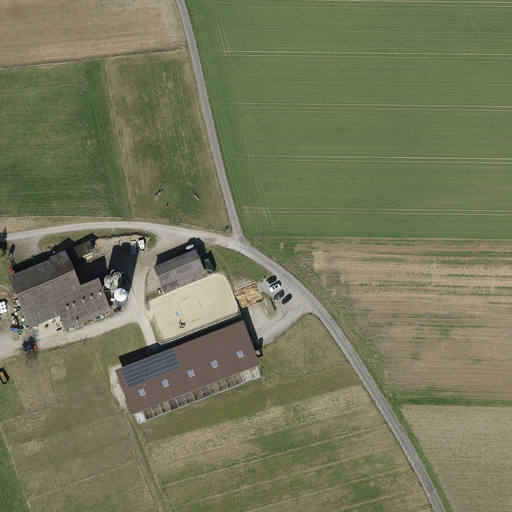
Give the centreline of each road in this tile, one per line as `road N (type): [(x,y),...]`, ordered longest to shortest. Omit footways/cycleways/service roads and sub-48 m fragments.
road 1 (track): [(440,511),(319,308),(241,244)]
road 2 (track): [(241,244),(180,0)]
road 3 (track): [(241,244),(119,224),(0,239)]
